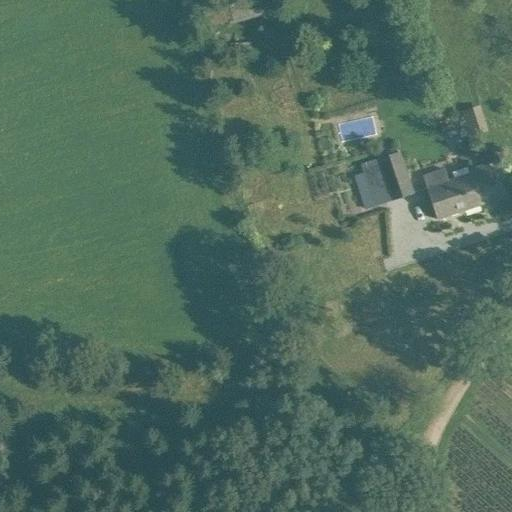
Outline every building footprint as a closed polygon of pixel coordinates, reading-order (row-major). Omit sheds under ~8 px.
[(274,0),(267,0),(259,2),(258,0),(246,0),(202,10),(206,26),(264,13),(276,10),(274,0)] [(268,30),(248,33),(249,42),(269,39),(268,30)] [(487,129),(480,104),(465,108),(471,133),(487,129)] [(381,160),(362,166),(375,205),(386,201),(412,192),(400,154),(381,160)] [(495,183),(489,164),(488,163),(469,169),(470,172),(448,179),(445,169),(423,176),(438,219),(482,204),(477,189),(495,183)]
